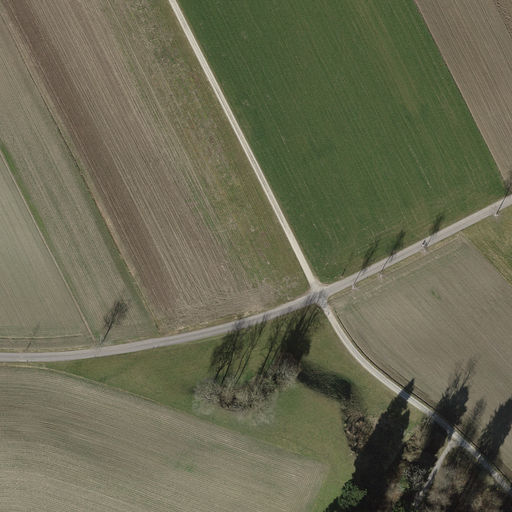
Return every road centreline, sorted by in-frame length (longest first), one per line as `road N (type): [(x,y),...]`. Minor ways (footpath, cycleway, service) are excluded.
road 1 (track): [(172,0),(345,340),(511,493)]
road 2 (unclassified): [(511,199),(320,296),(253,320),(133,347),(0,356)]
